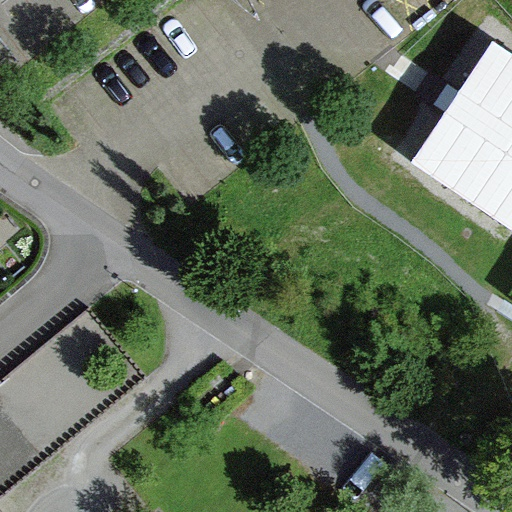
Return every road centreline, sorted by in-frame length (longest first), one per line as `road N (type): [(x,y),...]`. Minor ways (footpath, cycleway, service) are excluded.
road 1 (residential): [(109,240),(511,511)]
road 2 (residential): [(109,240),(0,330)]
road 3 (residential): [(0,159),(109,240)]
